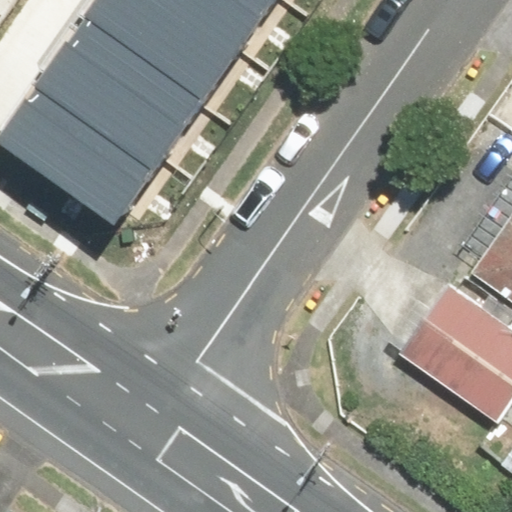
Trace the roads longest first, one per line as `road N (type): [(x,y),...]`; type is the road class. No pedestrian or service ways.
road 1 (residential): [(156,422),(453,0)]
road 2 (secondary): [(156,422),(0,313)]
road 3 (secondary): [(278,511),(156,422)]
